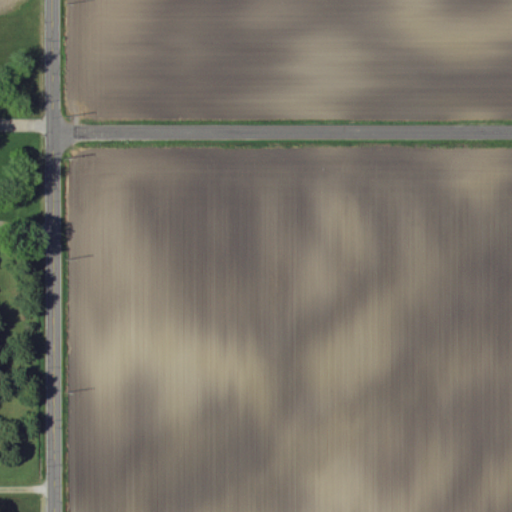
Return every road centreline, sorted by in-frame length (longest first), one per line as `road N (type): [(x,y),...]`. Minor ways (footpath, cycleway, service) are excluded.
road 1 (residential): [(52,0),(54,511)]
road 2 (residential): [(53,127),(511,126)]
